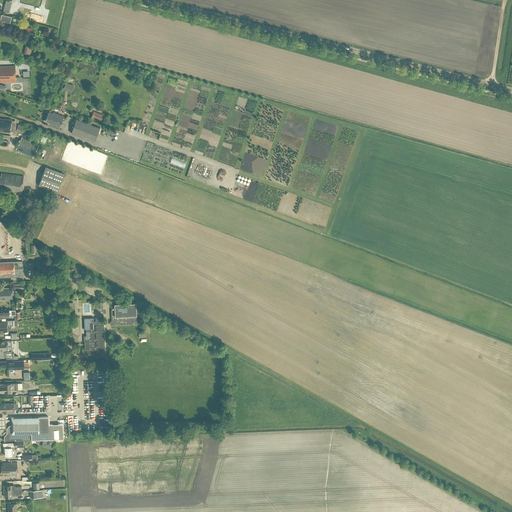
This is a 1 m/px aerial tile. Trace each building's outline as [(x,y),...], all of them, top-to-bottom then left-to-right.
[(5,0),(4,0),(2,11),(7,12),(10,1),(5,0)] [(2,14),(2,15),(0,14),(0,18),(1,19),(1,20),(10,23),(12,17),(2,14)] [(32,47),(26,45),(24,53),(30,54),(32,47)] [(0,65),(0,80),(3,81),(16,81),(15,65),(0,65)] [(70,91),(72,84),(64,82),(62,89),(70,91)] [(93,111),(91,117),(100,121),(103,115),(93,111)] [(49,112),(45,121),(49,123),(49,124),(59,128),(64,116),(53,112),(52,113),(49,112)] [(11,119),(0,118),(0,130),(10,132),(11,119)] [(77,119),(72,133),(94,141),(99,127),(77,119)] [(18,124),(16,131),(29,136),(32,128),(18,124)] [(39,144),(22,136),(16,150),(32,158),(39,144)] [(45,166),(38,185),(57,192),(64,173),(45,166)] [(0,187),(5,189),(5,190),(21,192),(24,176),(1,173),(1,176),(0,175),(0,187)] [(26,268),(22,268),(22,261),(0,261),(0,276),(27,276),(26,268)] [(1,288),(1,290),(0,290),(0,299),(12,299),(12,288),(1,288)] [(132,324),(132,320),(137,319),(136,302),(114,303),(114,309),(110,309),(111,325),(132,324)] [(15,309),(0,310),(0,316),(2,316),(3,317),(4,317),(5,316),(9,316),(9,315),(15,315),(15,317),(20,317),(20,311),(15,311),(15,309)] [(85,342),(84,342),(84,350),(83,350),(83,355),(97,355),(97,357),(105,357),(104,325),(101,325),(101,321),(98,321),(98,319),(95,319),(95,321),(94,321),(93,317),(84,318),(84,329),(86,329),(86,336),(85,336),(85,342)] [(6,320),(6,321),(0,321),(0,330),(7,330),(7,324),(11,324),(11,325),(14,325),(14,319),(6,320)] [(1,341),(0,341),(0,349),(2,350),(11,350),(11,342),(21,342),(20,340),(7,340),(7,341),(1,341)] [(18,360),(0,360),(0,366),(1,366),(1,367),(8,367),(8,366),(14,365),(18,364),(18,369),(25,368),(25,364),(19,364),(18,360)] [(0,384),(0,386),(0,385),(0,390),(4,391),(4,392),(11,392),(11,389),(22,389),(22,383),(0,384)] [(18,403),(14,403),(0,403),(0,411),(6,412),(14,412),(14,409),(18,409),(18,403)] [(48,416),(11,418),(11,425),(9,425),(7,428),(7,433),(4,436),(4,440),(15,440),(22,439),(23,439),(53,438),(53,434),(49,435),(48,416)] [(23,439),(22,439),(15,440),(15,442),(3,442),(3,452),(5,452),(5,455),(12,454),(12,446),(15,446),(23,446),(23,439)] [(3,464),(0,464),(0,473),(7,473),(7,474),(11,474),(11,475),(18,475),(18,462),(3,462),(3,464)] [(16,511),(17,503),(8,503),(8,511),(16,511)]
